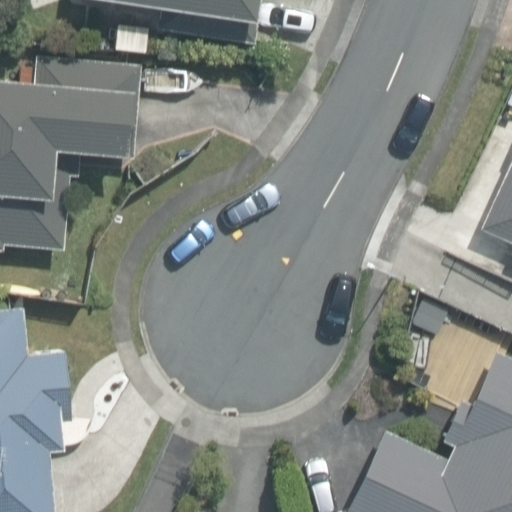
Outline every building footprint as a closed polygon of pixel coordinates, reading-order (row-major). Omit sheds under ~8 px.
[(155,29),(252,42),(258,0),(107,0),(158,7),(155,29)] [(142,58),(28,46),(27,79),(0,77),(0,242),(54,247),(69,158),(133,160),(142,58)] [(511,127),(471,215),(511,234),(507,244),(511,246),(511,127)] [(0,511),(51,511),(46,451),(61,449),(59,421),(69,420),(63,350),(25,354),(21,308),(0,309),(0,511)] [(511,511),(511,361),(493,353),(465,410),(458,407),(441,442),(453,448),(444,466),(382,436),(344,511),(511,511)]
